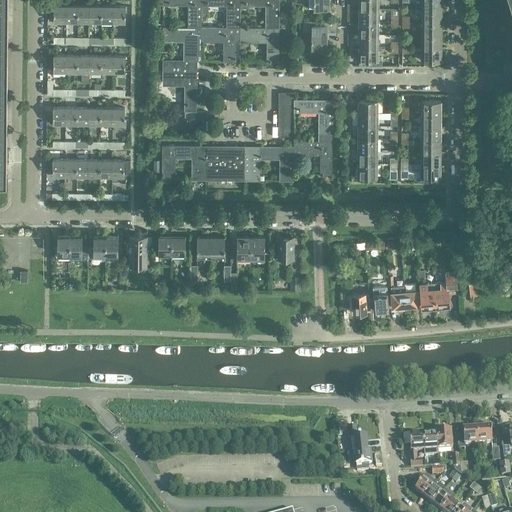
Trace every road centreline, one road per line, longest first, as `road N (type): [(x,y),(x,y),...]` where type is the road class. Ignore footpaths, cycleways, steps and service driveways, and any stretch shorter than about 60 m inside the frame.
road 1 (residential): [(456,208),(450,218),(320,222),(33,218),(34,0)]
road 2 (unclassified): [(94,395),(177,508),(335,499),(350,511)]
road 3 (unclassified): [(343,403),(94,395)]
road 4 (residential): [(299,340),(511,322)]
road 5 (unclassified): [(148,511),(94,453),(48,450),(34,440),(36,394)]
road 6 (residential): [(456,208),(458,78)]
road 7 (residential): [(385,401),(511,392)]
road 8 (residential): [(272,79),(232,80),(231,120),(271,121)]
